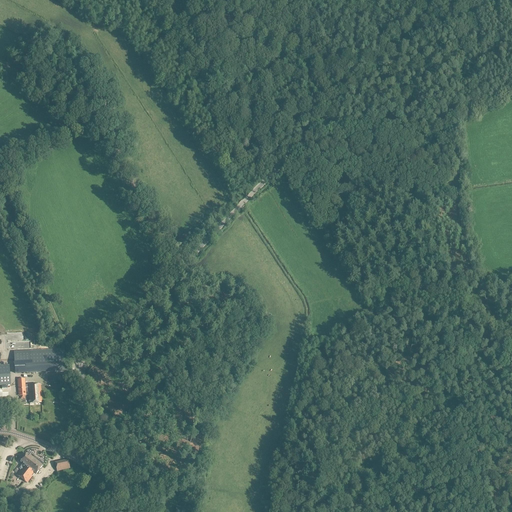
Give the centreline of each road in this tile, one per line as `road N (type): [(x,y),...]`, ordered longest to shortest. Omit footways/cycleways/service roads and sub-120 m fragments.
road 1 (tertiary): [(71,456),(101,431),(79,368),(426,18),(429,0)]
road 2 (track): [(511,406),(475,287),(452,125),(323,122)]
road 3 (track): [(79,368),(0,190)]
